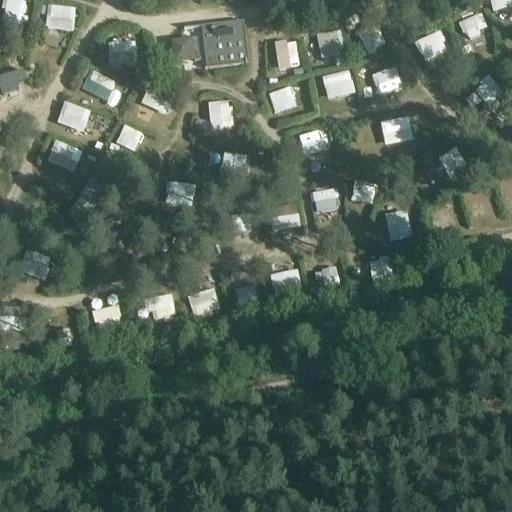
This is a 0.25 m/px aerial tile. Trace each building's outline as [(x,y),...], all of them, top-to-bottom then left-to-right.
[(511,0),(487,0),(492,15),(502,13),(505,27),(511,25),(511,0)] [(25,2),(3,1),(1,26),(23,27),(25,2)] [(35,36),(72,39),(74,6),(37,3),(35,36)] [(462,44),(486,35),(479,17),(455,26),(462,44)] [(207,70),(249,66),(244,24),(184,30),(184,32),(203,30),(207,70)] [(365,58),(384,50),(375,30),(356,38),(365,58)] [(413,45),(422,66),(446,57),(438,35),(413,45)] [(319,62),(338,59),(334,36),(315,39),(319,62)] [(294,44),(272,47),(277,75),(298,71),(294,44)] [(133,45),(106,45),(106,69),(133,69),(133,45)] [(0,74),(0,90),(16,84),(11,71),(0,74)] [(106,104),(114,85),(89,74),(81,93),(106,104)] [(381,100),(398,93),(390,74),(374,80),(381,100)] [(320,82),(326,104),(353,98),(347,75),(320,82)] [(146,91),(138,107),(165,119),(172,103),(146,91)] [(266,98),(273,118),(294,110),(288,91),(266,98)] [(10,104),(0,106),(0,131),(16,127),(10,104)] [(229,104),(206,106),(209,135),(231,133),(229,104)] [(55,127),(81,136),(89,115),(63,105),(55,127)] [(382,150),(411,146),(408,122),(379,125),(382,150)] [(132,156),(140,136),(122,128),(113,148),(132,156)] [(192,141),(205,143),(207,131),(194,128),(192,141)] [(54,143),(44,164),(71,176),(81,155),(54,143)] [(448,181),(466,172),(455,151),(437,160),(448,181)] [(246,186),(245,156),(209,157),(209,187),(246,186)] [(327,166),(310,166),(310,176),(328,175),(327,166)] [(164,208),(193,207),(193,186),(164,187),(164,208)] [(463,195),(471,221),(490,216),(482,190),(463,195)] [(434,233),(452,224),(443,205),(425,214),(434,233)] [(383,217),(388,243),(409,239),(404,214),(383,217)] [(254,217),(237,217),(237,236),(254,236),(254,217)] [(270,234),(297,233),(297,218),(270,219),(270,234)] [(48,276),(53,263),(26,252),(18,274),(42,284),(45,275),(48,276)] [(387,284),(387,262),(369,262),(369,284),(387,284)] [(339,289),(337,270),(316,273),(318,292),(339,289)] [(273,299),(299,296),(296,274),(270,278),(273,299)] [(188,296),(189,319),(216,317),(215,295),(188,296)] [(148,319),(148,324),(172,323),(171,300),(145,301),(146,319),(148,319)] [(0,309),(0,333),(19,334),(20,311),(0,309)] [(94,335),(119,331),(116,310),(91,313),(94,335)] [(68,332),(54,333),(56,353),(70,351),(68,332)]
